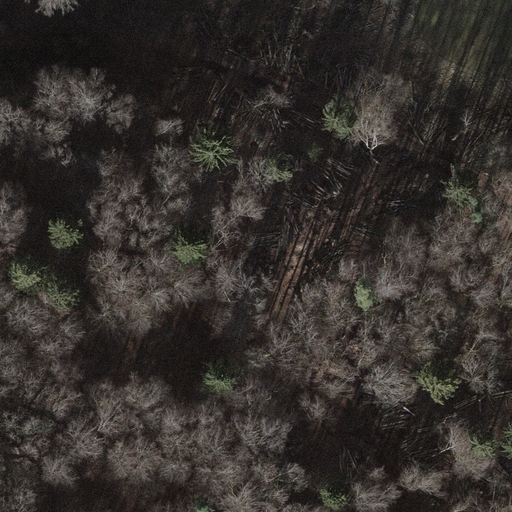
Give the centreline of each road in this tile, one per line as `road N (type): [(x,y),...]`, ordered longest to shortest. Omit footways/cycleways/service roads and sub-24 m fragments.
road 1 (track): [(511,199),(239,61),(91,22),(52,0)]
road 2 (track): [(0,369),(47,395),(191,511)]
